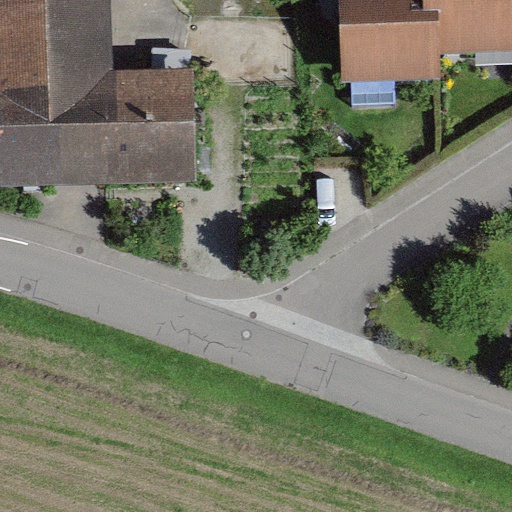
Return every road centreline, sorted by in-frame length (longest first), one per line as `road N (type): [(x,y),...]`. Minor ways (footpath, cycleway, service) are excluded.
road 1 (residential): [(238,345),(511,179)]
road 2 (residential): [(511,436),(238,345)]
road 3 (residential): [(238,345),(0,271)]
